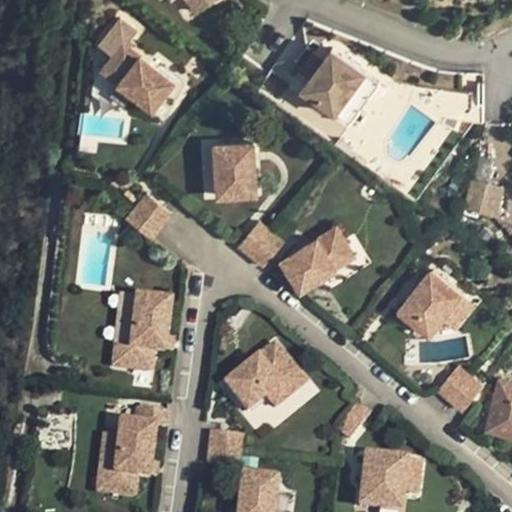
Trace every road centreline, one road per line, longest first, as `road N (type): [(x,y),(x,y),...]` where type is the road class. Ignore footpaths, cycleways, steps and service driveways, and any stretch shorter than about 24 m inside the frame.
road 1 (residential): [(511,498),(229,269)]
road 2 (residential): [(229,269),(190,511)]
road 3 (residential): [(287,0),(428,56),(511,55)]
